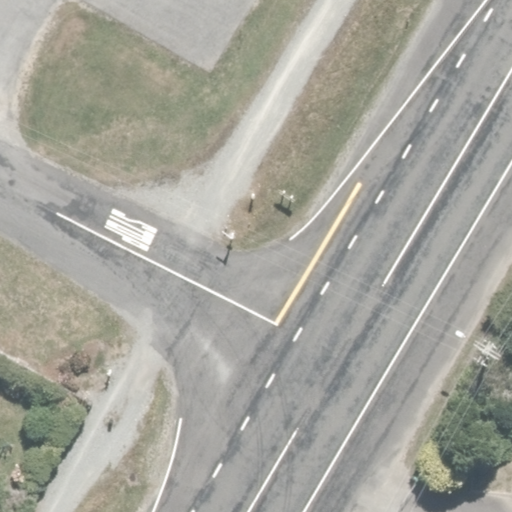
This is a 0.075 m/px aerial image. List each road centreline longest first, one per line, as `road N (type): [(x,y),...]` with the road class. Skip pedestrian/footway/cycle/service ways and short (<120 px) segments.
road 1 (unclassified): [(340,358),(0,180)]
road 2 (primary): [(340,358),(511,62)]
road 3 (primary): [(248,511),(340,358)]
